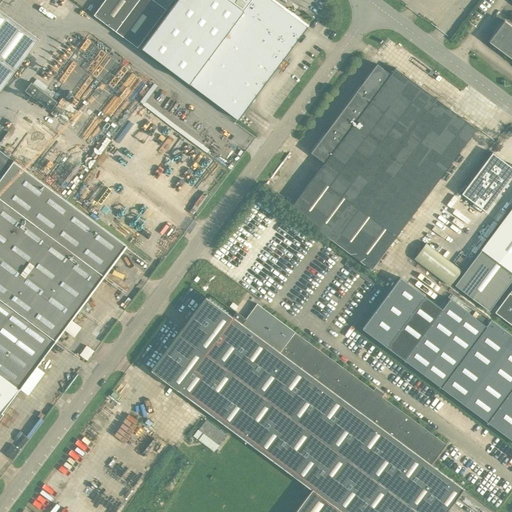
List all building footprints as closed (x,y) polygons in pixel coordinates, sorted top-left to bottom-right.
[(105,0),(94,15),(115,31),(138,0),(105,0)] [(154,0),(153,0),(138,0),(115,31),(137,48),(172,0),(154,0)] [(176,0),(142,47),(189,83),(238,119),(244,111),(308,25),(296,16),(274,0),(176,0)] [(39,39),(0,9),(0,89),(14,71),(39,39)] [(511,26),(504,20),(490,40),(489,41),(511,58),(511,26)] [(476,122),(395,68),(392,72),(375,61),(313,153),(324,160),(291,210),(378,268),(476,122)] [(31,83),(25,91),(51,110),(56,102),(31,83)] [(0,418),(3,414),(2,412),(64,329),(74,336),(81,327),(71,320),(126,245),(77,208),(9,158),(0,151),(0,418)] [(486,211),(488,208),(511,175),(511,166),(493,152),(462,193),(486,211)] [(273,189),(265,183),(261,187),(269,193),(273,189)] [(511,278),(511,207),(481,249),(455,285),(488,311),(511,278)] [(450,286),(462,271),(426,243),(414,259),(450,286)] [(511,335),(490,319),(486,325),(449,297),(441,308),(400,277),(362,328),(404,359),(441,386),(511,439),(511,335)] [(511,287),(509,292),(494,311),(511,324),(511,287)] [(431,464),(446,445),(257,304),(245,319),(236,312),(232,317),(206,297),(151,370),(312,489),(295,511),(445,511),(463,489),(431,464)] [(86,346),(80,355),(87,359),(93,350),(86,346)] [(198,430),(218,445),(226,434),(206,420),(198,430)] [(13,459),(20,450),(12,444),(5,453),(13,459)]
